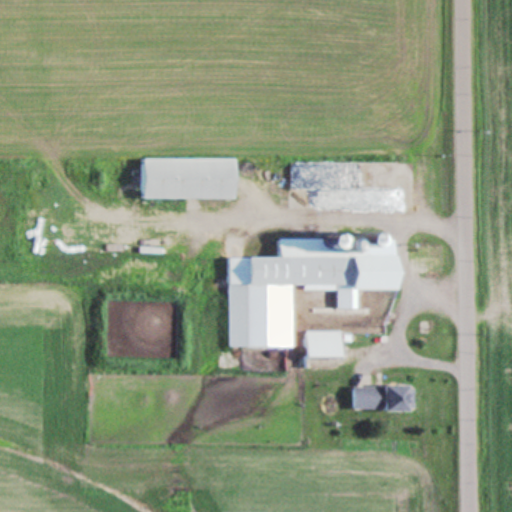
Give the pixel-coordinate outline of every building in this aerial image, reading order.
[(131,161),(131,202),(225,202),(225,162),(131,161)] [(289,192),(289,209),(393,209),(393,192),(289,192)] [(223,350),(288,351),(288,292),(387,293),(388,243),(269,242),(269,261),(224,260),(223,350)] [(334,361),(334,334),(297,334),(297,361),(334,361)] [(346,415),(405,414),(405,389),(345,390),(346,415)]
